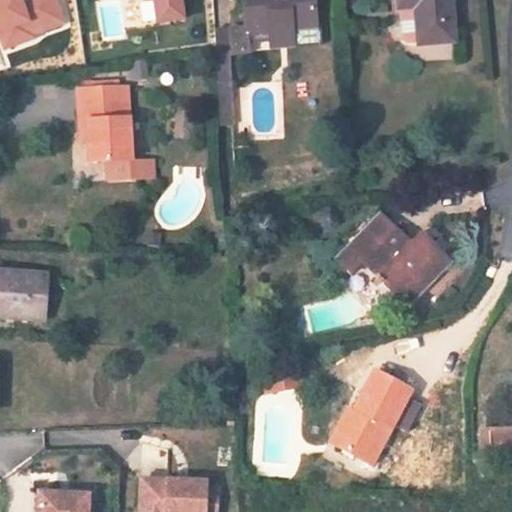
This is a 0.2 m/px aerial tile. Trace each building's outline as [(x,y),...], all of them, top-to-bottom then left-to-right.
[(244,0),(250,34),(252,43),(320,33),(314,0),(244,0)] [(457,44),(451,0),(402,0),(408,45),(412,48),(425,47),(425,48),(457,44)] [(214,39),(215,53),(215,66),(228,64),(254,60),(252,43),(250,34),(214,39)] [(129,61),(132,80),(149,77),(146,58),(129,61)] [(228,64),(215,66),(218,134),(232,135),(228,64)] [(76,96),(78,130),(88,130),(88,144),(89,170),(131,167),(127,93),(76,96)] [(79,144),(88,144),(88,130),(78,130),(79,144)] [(418,292),(428,301),(455,274),(425,244),(414,253),(385,223),(340,268),(356,285),(368,273),(401,309),(418,292)] [(0,324),(54,326),(52,277),(0,277),(0,324)] [(401,309),(411,318),(428,301),(418,292),(401,309)] [(343,432),(328,470),(366,485),(399,406),(359,390),(343,432)] [(511,424),(491,429),(494,444),(511,440),(511,424)] [(335,429),(320,466),(328,470),(343,432),(335,429)] [(213,511),(214,499),(203,498),(203,492),(178,491),(140,489),(138,511),(213,511)] [(87,511),(88,503),(40,501),(39,511),(87,511)]
